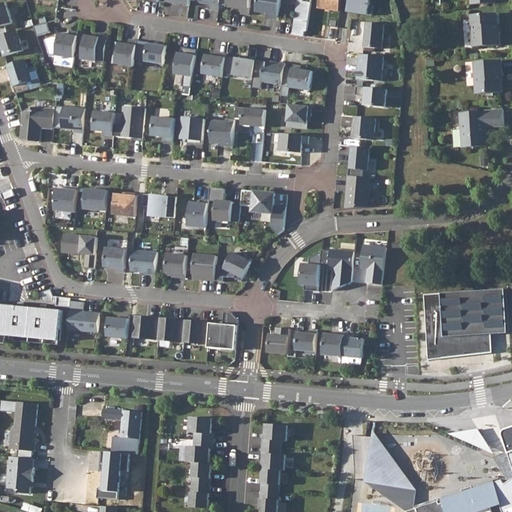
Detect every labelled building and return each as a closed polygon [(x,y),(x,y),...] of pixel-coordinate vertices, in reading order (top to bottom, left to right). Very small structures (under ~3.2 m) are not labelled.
[(212,9),(220,11),(221,0),(199,0),(199,2),(213,4),(212,9)] [(242,14),(250,15),(252,0),(229,0),(229,7),(243,9),(242,14)] [(272,18),(280,20),(282,0),(259,0),(258,12),(273,14),(272,18)] [(300,0),(295,35),(305,37),(306,32),(308,32),(313,3),(305,1),(304,0),(300,0)] [(322,0),(321,5),(342,9),(343,0),(322,0)] [(351,0),(351,3),(350,12),(374,16),(375,6),(372,5),(372,0),(351,0)] [(0,36),(9,34),(6,25),(14,23),(7,3),(0,5),(0,36)] [(496,14),(471,15),(473,47),(500,45),(499,32),(498,33),(496,14)] [(387,24),(368,23),(366,47),(384,49),(387,24)] [(75,58),(79,32),(71,30),(71,35),(61,34),(58,56),(75,58)] [(9,34),(0,36),(0,45),(1,45),(5,56),(24,50),(18,31),(9,34)] [(105,63),(109,36),(101,35),(100,40),(90,38),(87,60),(105,63)] [(135,67),(139,41),(130,40),(130,44),(117,42),(113,64),(135,67)] [(165,64),(168,45),(156,44),(156,45),(146,43),(143,61),(165,64)] [(192,88),(198,50),(184,48),(183,53),(180,53),(176,74),(185,76),(183,87),(192,88)] [(228,56),(228,55),(220,53),(219,57),(207,55),(204,74),(224,78),(225,71),(228,56)] [(386,57),(361,55),(360,63),(362,63),(361,68),(360,69),(359,77),(383,79),(386,57)] [(235,72),(237,57),(228,56),(225,71),(235,72)] [(255,78),(257,59),(249,58),(249,59),(237,57),(235,72),(234,76),(247,78),(247,77),(255,78)] [(26,60),(8,65),(17,94),(30,90),(28,83),(32,81),(26,60)] [(501,60),(474,62),(476,94),(502,92),(501,81),(500,73),(502,73),(501,60)] [(284,85),(287,64),(279,63),(278,65),(264,62),(260,81),(284,85)] [(303,66),(295,65),(291,88),(311,91),(314,72),(302,70),(303,66)] [(389,90),(358,87),(357,95),(366,96),(365,106),(387,108),(389,90)] [(312,117),(313,107),(290,105),(289,127),(309,129),(309,122),(310,117),(312,117)] [(75,133),(84,134),(87,109),(57,106),(56,110),(55,128),(76,130),(75,133)] [(122,137),(144,139),(147,108),(124,106),(122,137)] [(22,113),(23,115),(21,140),(41,142),(42,128),(42,126),(46,126),(46,129),(55,129),(55,128),(56,110),(34,107),(22,113)] [(243,126),(266,128),(267,111),(237,108),(236,119),(244,119),(243,126)] [(504,110),(460,113),(463,148),(488,146),(486,127),(505,126),(504,110)] [(106,135),(114,136),(116,113),(96,111),(95,131),(107,132),(106,135)] [(166,141),(174,142),(176,119),(155,117),(153,136),(166,138),(166,141)] [(184,143),(204,145),(206,120),(182,117),(180,136),(185,137),(184,143)] [(376,119),(356,117),(355,124),(354,124),(353,138),(374,141),(376,119)] [(226,147),(234,147),(236,120),(227,119),(227,122),(214,121),(212,144),(226,145),(226,147)] [(310,144),(310,137),(275,134),(274,143),(282,144),(281,151),(303,153),(304,144),(310,144)] [(352,147),(349,177),(364,178),(364,171),(369,171),(371,149),(352,147)] [(364,178),(349,177),(346,209),(369,208),(372,179),(364,178)] [(77,213),(79,188),(70,187),(70,190),(58,189),(56,211),(77,213)] [(242,206),(242,205),(234,205),(234,203),(225,202),(226,189),(211,188),(210,201),(218,201),(216,221),(241,223),(242,206)] [(4,200),(16,196),(13,189),(1,193),(4,200)] [(107,212),(109,191),(87,189),(85,210),(107,212)] [(276,194),(243,191),(242,205),(242,206),(254,207),(254,212),(273,214),(272,227),(285,228),(287,208),(275,206),(276,194)] [(137,217),(139,195),(130,194),(130,196),(116,195),(114,215),(137,217)] [(176,219),(178,197),(145,194),(144,207),(152,208),(151,216),(176,219)] [(207,228),(210,201),(201,199),(201,203),(192,203),(189,227),(207,228)] [(285,231),(285,228),(272,227),(279,236),(283,232),(285,231)] [(86,268),(96,268),(99,238),(65,235),(63,252),(88,255),(86,268)] [(384,283),(388,246),(364,244),(361,268),(369,268),(367,282),(384,283)] [(117,272),(125,273),(128,250),(108,248),(106,268),(118,269),(117,272)] [(331,251),(323,251),(321,265),(330,266),(330,268),(336,268),(334,291),(352,283),(355,252),(331,250),(331,251)] [(146,275),(157,276),(159,253),(134,251),(132,271),(146,273),(146,275)] [(253,263),(234,253),(225,269),(237,275),(235,278),(243,282),(253,263)] [(179,278),(186,278),(188,256),(169,254),(167,275),(179,276),(179,278)] [(207,280),(216,282),(219,257),(196,255),(194,279),(203,280),(203,279),(207,279),(207,280)] [(319,292),(321,266),(303,264),(301,285),(305,286),(305,291),(319,292)] [(508,288),(427,293),(432,358),(493,351),(492,334),(509,333),(508,288)] [(42,301),(53,302),(54,296),(51,289),(40,294),(42,301)] [(72,298),(57,297),(57,302),(57,306),(71,307),(71,302),(72,298)] [(3,305),(0,335),(61,341),(63,311),(47,309),(48,305),(41,304),(41,308),(25,307),(26,303),(19,302),(19,306),(3,305)] [(99,333),(100,313),(84,312),(85,303),(71,302),(71,307),(69,330),(99,333)] [(209,348),(236,351),(239,321),(232,313),(225,312),(224,325),(211,324),(209,345),(209,348)] [(128,339),(130,316),(122,315),(122,319),(110,318),(108,337),(128,339)] [(162,319),(137,317),(135,338),(160,340),(162,319)] [(186,321),(162,319),(160,340),(184,342),(186,321)] [(211,324),(186,321),(184,342),(209,345),(211,324)] [(289,355),(291,330),(277,328),(277,336),(271,335),(269,353),(289,355)] [(316,355),(318,332),(310,332),(310,334),(299,333),(297,351),(307,352),(307,354),(316,355)] [(344,357),(346,335),(338,334),(338,335),(326,334),(324,355),(344,357)] [(355,335),(346,335),(344,357),(363,359),(365,340),(354,339),(355,335)] [(38,404),(19,403),(16,426),(13,429),(11,449),(35,452),(36,443),(35,443),(36,432),(33,431),(34,428),(36,426),(38,404)] [(143,413),(104,410),(104,420),(124,421),(122,438),(141,439),(143,413)] [(212,419),(190,418),(189,433),(195,434),(194,447),(189,447),(188,463),(194,463),(193,485),(191,508),(209,509),(210,486),(211,464),(209,464),(210,449),(212,449),(213,434),(211,434),(212,419)] [(287,426),(266,424),(265,439),(262,439),(261,454),(264,454),(263,469),(260,511),(277,511),(280,470),(284,471),(285,455),(280,455),(281,441),(286,441),(287,426)] [(511,426),(505,428),(503,431),(503,434),(509,453),(511,452),(511,426)] [(459,431),(448,436),(495,455),(483,439),(478,431),(459,431)] [(414,488),(373,435),(369,466),(383,468),(382,483),(414,488)] [(117,498),(121,453),(103,452),(101,489),(97,490),(97,497),(117,498)] [(511,511),(511,452),(509,453),(508,454),(511,468),(511,478),(503,484),(500,480),(472,490),(471,487),(461,490),(462,493),(442,500),(443,503),(439,505),(437,502),(416,509),(416,511),(490,511),(489,507),(499,504),(501,511),(507,511),(508,511),(511,511)] [(35,460),(10,457),(8,489),(17,489),(20,493),(31,494),(32,488),(32,483),(34,483),(36,468),(34,468),(35,460)] [(383,468),(369,466),(367,481),(382,483),(383,468)]
